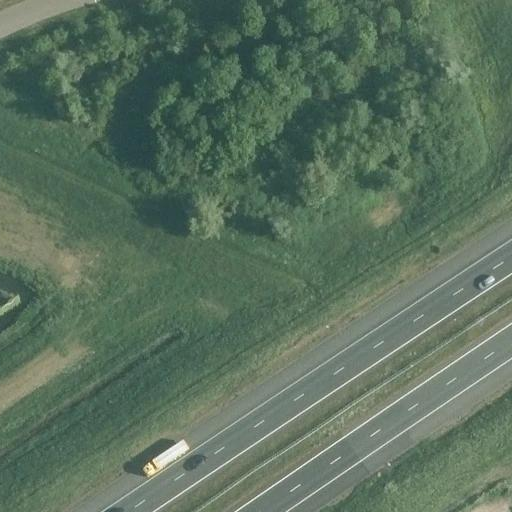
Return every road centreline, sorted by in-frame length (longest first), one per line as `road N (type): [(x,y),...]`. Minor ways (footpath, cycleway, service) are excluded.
road 1 (motorway): [(511,249),(123,511)]
road 2 (motorway): [(260,511),(511,340)]
